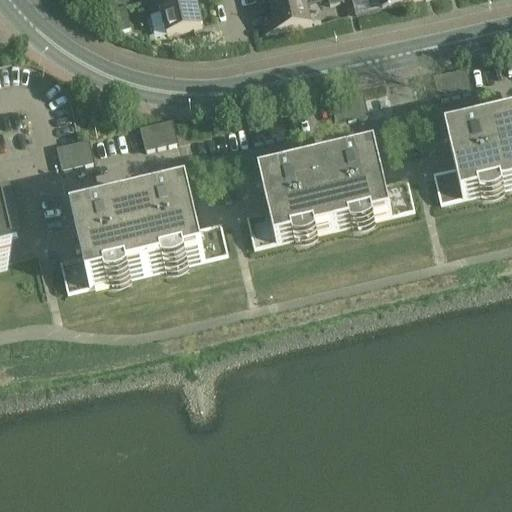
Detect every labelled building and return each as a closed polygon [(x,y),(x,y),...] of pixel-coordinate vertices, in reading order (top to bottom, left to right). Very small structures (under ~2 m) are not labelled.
[(161,16),(167,39),(202,31),(196,8),(177,12),(173,0),(149,6),(152,18),(161,16)] [(272,15),(306,7),(304,0),(256,0),(258,6),(269,3),(272,15)] [(334,0),(328,2),(329,9),(344,5),(342,0),(334,0)] [(389,0),(391,10),(432,0),(389,0)] [(263,29),(266,40),(311,29),(306,7),(272,15),(275,27),(263,29)] [(455,76),(461,100),(472,97),(467,74),(455,76)] [(445,79),(450,102),(461,100),(455,76),(445,79)] [(433,81),(439,105),(450,102),(445,79),(433,81)] [(352,101),(358,124),(369,121),(363,98),(352,101)] [(341,103),(347,127),(358,124),(352,101),(341,103)] [(330,106),(336,129),(347,127),(341,103),(330,106)] [(269,120),(274,144),(285,141),(280,118),(269,120)] [(258,123),(263,146),(274,144),(269,120),(258,123)] [(457,182),(435,187),(440,211),(511,193),(511,122),(484,129),(469,133),(447,138),(449,147),(457,182)] [(247,126),(252,149),(263,146),(258,123),(247,126)] [(161,127),(167,151),(178,148),(173,125),(161,127)] [(151,130),(156,153),(167,151),(161,127),(151,130)] [(139,133),(145,156),(156,153),(151,130),(139,133)] [(89,145),(78,147),(84,171),(95,168),(89,145)] [(78,147),(67,150),(73,173),(84,171),(78,147)] [(56,152),(62,176),(73,173),(67,150),(56,152)] [(271,226),(248,231),(254,255),(415,217),(409,193),(387,198),(379,164),(378,164),(376,155),(355,160),(340,163),(340,164),(297,174),(282,177),(261,182),(263,192),(262,192),(271,226)] [(0,270),(5,269),(0,247),(0,236),(19,232),(8,188),(0,189),(0,270)] [(84,271),(62,276),(67,299),(229,261),(223,238),(201,243),(192,208),(190,199),(168,205),(168,204),(153,208),(111,218),(96,221),(96,222),(74,227),(76,236),(84,271)]
